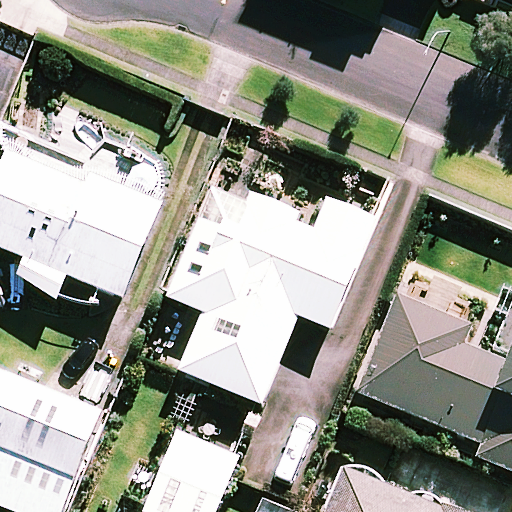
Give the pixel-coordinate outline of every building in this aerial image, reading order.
[(0,130),(35,44),(0,29),(0,130)] [(128,310),(168,203),(164,168),(92,141),(83,166),(14,140),(0,179),(0,257),(25,267),(17,287),(64,286),(128,310)] [(249,204),(208,190),(168,307),(200,318),(178,382),(268,413),(297,329),(334,341),(373,225),(325,209),(315,238),(296,232),(299,221),(249,204)] [(472,332),(395,302),(356,403),(479,451),(473,466),(511,481),(511,366),(511,368),(466,349),(472,332)] [(0,376),(0,511),(2,511),(67,511),(106,423),(0,376)] [(218,511),(239,464),(178,438),(146,511),(218,511)] [(424,511),(345,479),(331,511),(424,511)]
